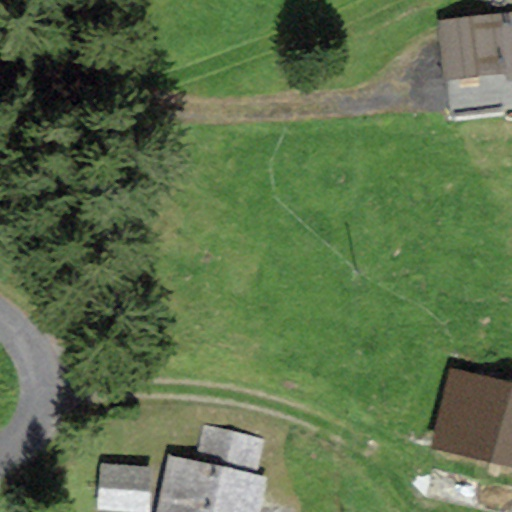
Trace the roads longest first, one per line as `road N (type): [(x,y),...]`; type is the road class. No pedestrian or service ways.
road 1 (track): [(0,54),(74,103),(159,112),(321,108),(408,93)]
road 2 (track): [(46,391),(224,393),(369,443)]
road 3 (track): [(74,103),(197,72),(388,0)]
road 4 (unclassified): [(0,453),(45,416),(46,391),(37,360),(0,317)]
